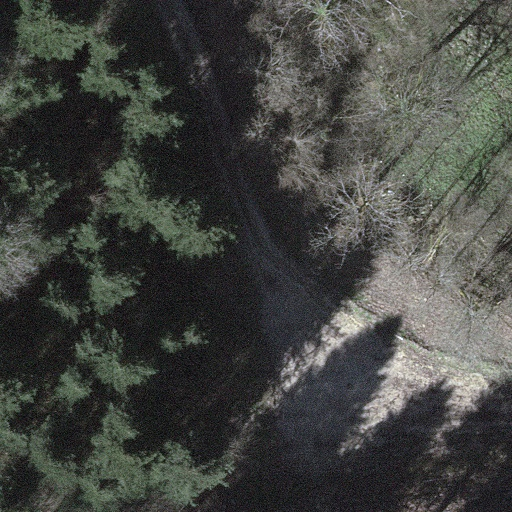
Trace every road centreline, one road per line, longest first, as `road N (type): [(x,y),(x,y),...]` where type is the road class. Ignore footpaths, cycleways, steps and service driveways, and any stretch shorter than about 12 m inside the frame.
road 1 (track): [(169,0),(280,283),(325,332),(388,368),(456,394),(511,403)]
road 2 (track): [(413,0),(440,182)]
